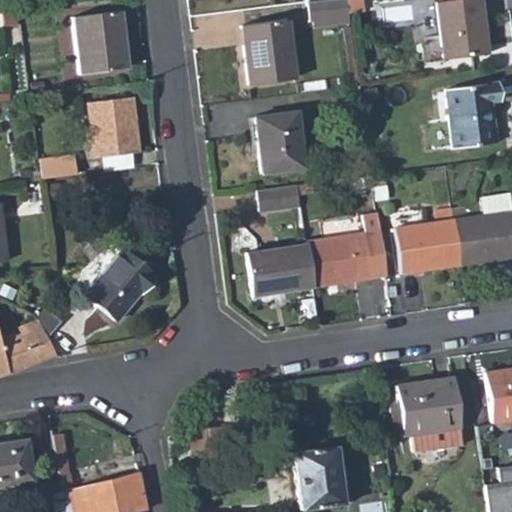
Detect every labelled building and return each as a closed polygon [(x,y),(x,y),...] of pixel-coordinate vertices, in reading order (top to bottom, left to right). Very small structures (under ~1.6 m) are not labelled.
[(316,22),(351,18),(348,0),(333,0),(309,3),(311,22),(316,22)] [(437,7),(443,60),(488,55),(480,1),(437,7)] [(73,14),(80,73),(127,66),(119,8),(73,14)] [(1,15),(3,28),(15,26),(14,13),(1,15)] [(316,28),(351,24),(351,18),(316,22),(316,28)] [(242,27),(250,86),(294,81),(286,22),(242,27)] [(341,28),(350,88),(357,87),(349,27),(341,28)] [(30,85),(31,95),(44,94),(42,83),(30,85)] [(446,91),(454,151),(497,144),(491,104),(501,104),(498,84),(446,91)] [(87,103),(95,158),(137,152),(130,98),(87,103)] [(254,119),(262,175),(304,170),(297,113),(254,119)] [(70,156),(36,160),(38,180),(73,176),(70,156)] [(17,170),(19,186),(33,184),(31,169),(17,170)] [(47,187),(49,203),(59,202),(57,185),(47,187)] [(297,187),(258,192),(260,213),(300,208),(297,187)] [(464,205),(451,207),(460,267),(511,258),(511,205),(511,194),(483,198),(485,215),(465,217),(464,205)] [(399,276),(460,267),(451,207),(437,208),(439,222),(392,229),(399,276)] [(365,236),(305,244),(306,247),(312,289),(372,281),(365,236)] [(252,297),(312,289),(306,247),(247,254),(252,297)] [(118,252),(115,256),(83,296),(114,322),(129,306),(128,304),(137,293),(140,296),(154,280),(122,255),(118,252)] [(46,311),(33,317),(36,320),(45,340),(59,322),(46,311)] [(0,377),(53,356),(45,340),(36,320),(17,330),(20,336),(0,344),(0,377)] [(511,370),(483,375),(489,423),(511,419),(511,370)] [(395,388),(398,407),(401,434),(401,436),(408,435),(411,452),(459,445),(457,428),(458,428),(450,380),(395,388)] [(391,435),(401,434),(398,407),(388,408),(391,435)] [(58,493),(69,489),(59,426),(47,427),(58,493)] [(225,430),(191,432),(191,460),(227,458),(225,430)] [(23,442),(4,445),(6,452),(24,450),(23,442)] [(0,445),(0,487),(29,483),(24,450),(6,452),(4,445),(0,445)] [(290,457),(297,511),(341,507),(334,452),(290,457)] [(482,484),(485,511),(511,511),(511,465),(495,468),(497,482),(482,484)] [(134,472),(69,489),(73,511),(131,511),(143,509),(134,472)] [(62,511),(69,511),(73,511),(69,489),(58,493),(62,511)]
